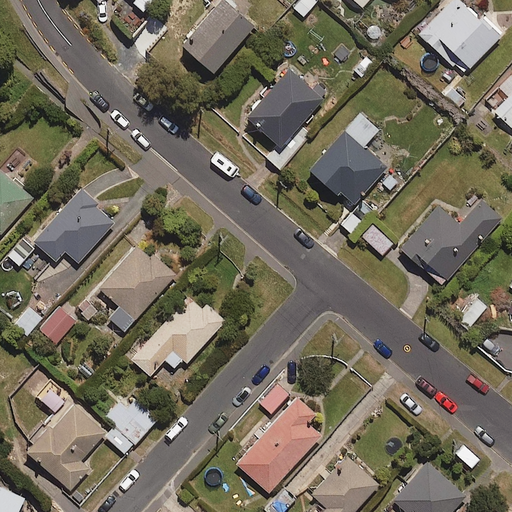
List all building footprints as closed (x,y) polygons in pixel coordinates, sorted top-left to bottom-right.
[(222,0),(208,0),(172,40),(205,70),(248,23),(222,0)] [(316,0),(299,0),(294,6),(303,15),(316,0)] [(444,0),(415,31),(448,63),(455,56),(464,65),(496,32),(474,11),(471,15),(455,0),(444,0)] [(151,11),(126,36),(145,54),(170,30),(151,11)] [(283,64),(238,113),(273,145),(286,129),(324,89),(313,78),(306,85),(283,64)] [(511,83),(489,108),(511,128),(511,127),(511,83)] [(374,126),(354,108),(301,166),(330,192),(334,189),(348,201),(382,164),(359,143),(374,126)] [(286,129),(273,145),(263,155),(278,168),(309,133),(299,124),(291,134),(286,129)] [(0,171),(0,228),(28,195),(0,171)] [(72,181),(24,237),(49,258),(58,247),(73,260),(108,219),(91,204),(94,200),(72,181)] [(432,201),(394,245),(436,281),(440,276),(442,278),(497,215),(475,196),(454,220),(432,201)] [(360,199),(338,223),(351,235),(373,211),(360,199)] [(355,234),(377,253),(390,240),(368,220),(355,234)] [(0,250),(0,252),(11,263),(27,245),(15,234),(0,250)] [(128,240),(89,284),(112,305),(104,314),(119,328),(171,271),(146,249),(142,253),(128,240)] [(181,293),(124,357),(144,375),(160,357),(170,366),(178,357),(183,361),(221,318),(201,300),(196,306),(181,293)] [(468,331),(488,306),(473,295),(454,320),(468,331)] [(24,304),(8,322),(21,333),(37,315),(24,304)] [(51,304),(33,327),(51,342),(69,319),(51,304)] [(275,381),(257,401),(268,412),(287,392),(275,381)] [(229,459),(263,490),(316,433),(302,420),(310,410),(291,392),(229,459)] [(116,396),(101,412),(111,421),(130,439),(132,440),(155,415),(132,394),(124,403),(116,396)] [(76,455),(102,426),(69,396),(48,419),(44,415),(20,440),(68,484),(86,464),(76,455)] [(121,448),(130,439),(111,421),(102,431),(121,448)] [(320,505),(314,511),(347,511),(374,482),(340,452),(305,491),(320,505)] [(420,456),(386,496),(403,511),(445,511),(462,493),(420,456)] [(0,481),(0,511),(20,511),(23,508),(17,504),(23,494),(0,481)] [(60,485),(47,498),(62,511),(69,511),(79,502),(60,485)] [(260,509),(263,511),(277,511),(291,497),(280,487),(260,509)]
